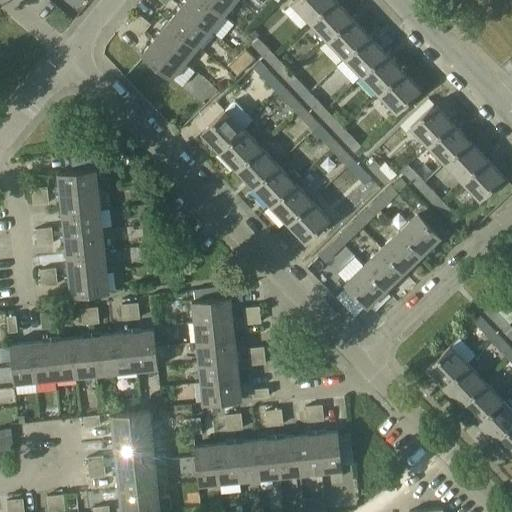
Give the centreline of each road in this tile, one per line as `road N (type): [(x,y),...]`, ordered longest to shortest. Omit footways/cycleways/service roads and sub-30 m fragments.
road 1 (residential): [(277,273),(68,54)]
road 2 (residential): [(363,363),(337,388),(283,392),(277,273)]
road 3 (residential): [(363,363),(511,221)]
road 4 (residential): [(505,511),(363,363)]
road 5 (residential): [(26,307),(0,144)]
road 6 (residential): [(511,115),(401,0)]
road 7 (residential): [(30,482),(78,480),(74,429),(27,433)]
road 8 (residential): [(363,363),(277,273)]
